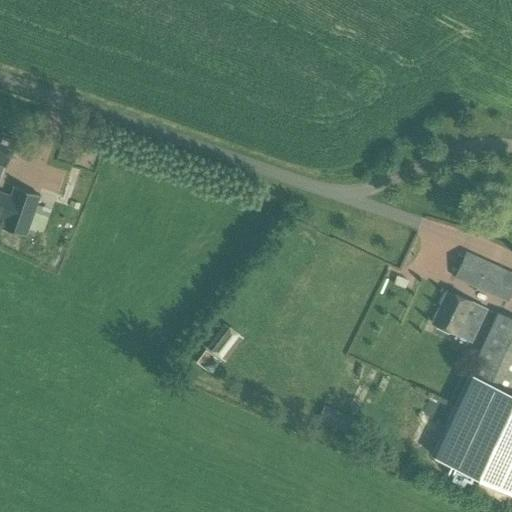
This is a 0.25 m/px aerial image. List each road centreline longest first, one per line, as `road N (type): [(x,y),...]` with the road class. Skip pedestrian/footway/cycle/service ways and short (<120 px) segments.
road 1 (residential): [(165,144),(297,193),(339,189),(446,152),(511,146)]
road 2 (track): [(0,85),(165,144)]
